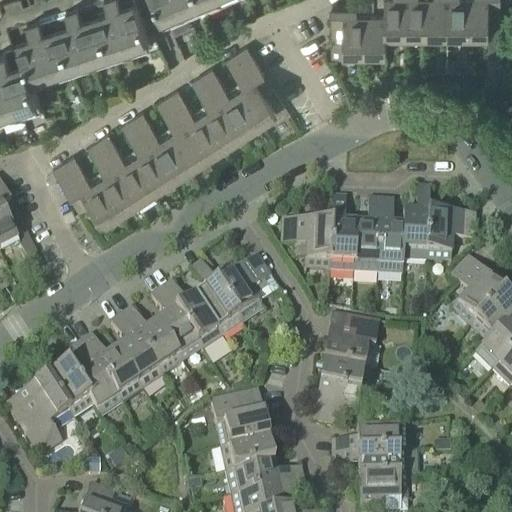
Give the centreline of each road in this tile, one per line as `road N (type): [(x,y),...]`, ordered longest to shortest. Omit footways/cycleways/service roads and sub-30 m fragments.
road 1 (residential): [(341,511),(293,418),(298,304),(227,194)]
road 2 (residential): [(21,163),(227,38),(269,22)]
road 3 (residential): [(312,150),(337,183),(350,186),(384,188),(411,175),(489,166)]
road 4 (residential): [(489,166),(458,133),(417,116),(371,120),(340,136)]
road 5 (residential): [(227,194),(88,282)]
road 6 (residential): [(88,282),(21,163)]
road 7 (residential): [(340,136),(269,22)]
